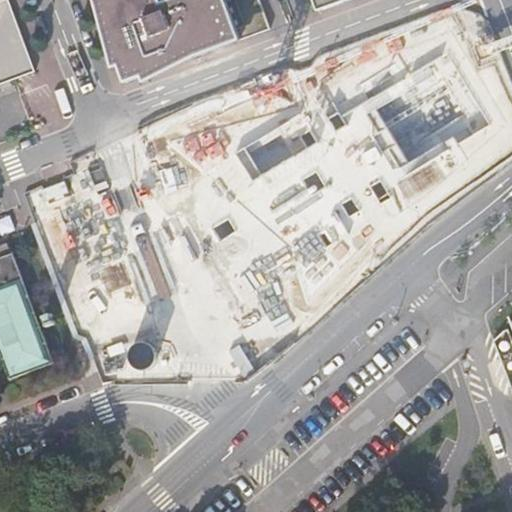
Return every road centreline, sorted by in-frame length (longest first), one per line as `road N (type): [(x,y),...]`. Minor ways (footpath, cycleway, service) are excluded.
road 1 (residential): [(46,0),(89,120),(425,0)]
road 2 (residential): [(255,411),(511,179)]
road 3 (unknown): [(89,120),(189,376)]
road 4 (residential): [(0,442),(151,390)]
